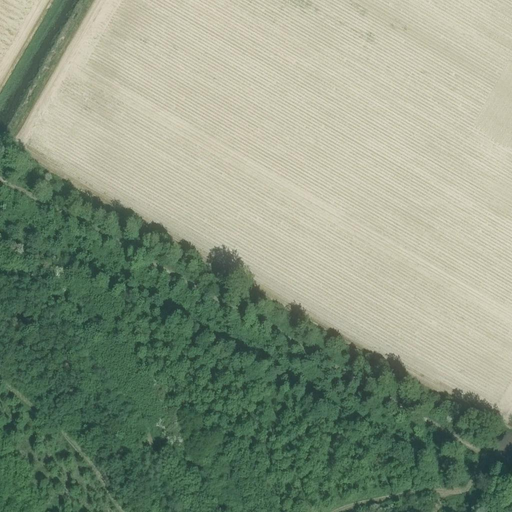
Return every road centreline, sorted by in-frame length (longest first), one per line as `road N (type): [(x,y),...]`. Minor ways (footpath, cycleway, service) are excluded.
road 1 (track): [(486,455),(0,180)]
road 2 (track): [(0,268),(34,286),(88,345),(141,420),(183,511)]
road 3 (track): [(0,378),(75,441),(124,511)]
